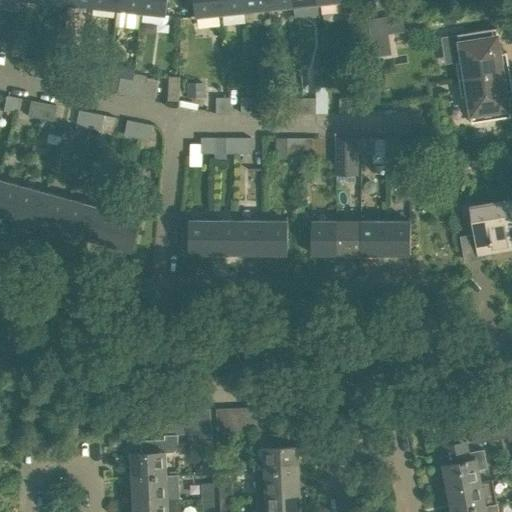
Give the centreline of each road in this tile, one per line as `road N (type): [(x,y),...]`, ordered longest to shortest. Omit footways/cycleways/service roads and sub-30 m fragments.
road 1 (residential): [(511,344),(153,345)]
road 2 (residential): [(153,345),(174,118)]
road 3 (residential): [(393,123),(174,118)]
road 4 (residential): [(340,511),(340,458),(355,441),(394,450),(410,511)]
road 5 (residential): [(174,118),(0,82)]
road 6 (residential): [(153,345),(0,345)]
road 7 (residential): [(29,511),(34,466),(60,455),(79,458),(87,469),(94,511)]
